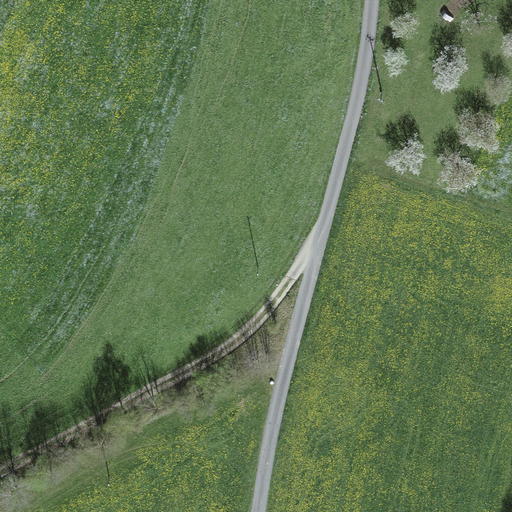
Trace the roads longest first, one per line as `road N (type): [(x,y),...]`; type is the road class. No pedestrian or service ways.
road 1 (track): [(258,511),(278,403),(356,110),(371,0)]
road 2 (track): [(317,244),(256,323),(215,356),(0,480)]
